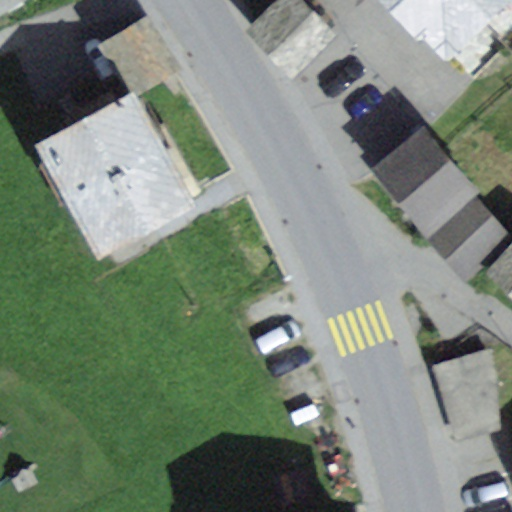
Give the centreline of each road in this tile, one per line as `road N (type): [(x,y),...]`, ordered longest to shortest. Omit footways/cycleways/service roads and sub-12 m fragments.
road 1 (secondary): [(248,97),(358,326),(415,511)]
road 2 (residential): [(511,326),(248,97)]
road 3 (unknown): [(119,0),(0,45)]
